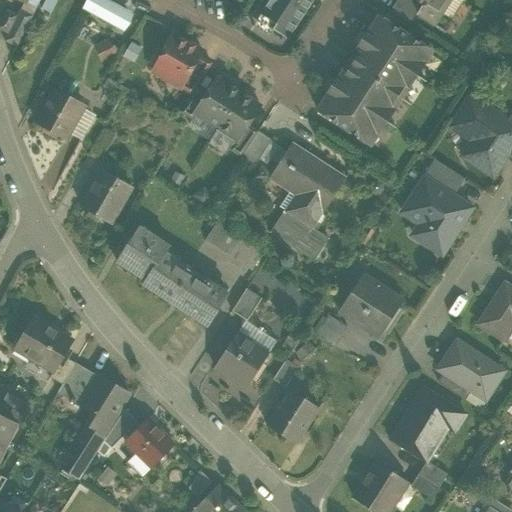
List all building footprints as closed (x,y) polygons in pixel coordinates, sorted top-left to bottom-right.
[(83,0),(79,11),(126,29),(134,9),(109,0),(83,0)] [(269,0),(260,15),(275,25),(272,30),(287,40),(313,0),(269,0)] [(424,4),(417,0),(396,0),(396,1),(417,14),(424,4)] [(449,0),(417,0),(424,4),(417,14),(433,24),(449,0)] [(417,14),(396,1),(390,11),(410,24),(417,14)] [(268,36),(272,30),(275,25),(260,15),(253,26),(268,36)] [(432,53),(378,17),(366,36),(364,35),(358,45),(359,46),(336,82),(334,81),(327,92),(329,93),(317,111),(370,146),(372,144),(371,144),(378,133),(378,134),(380,132),(379,131),(391,112),(392,113),(393,111),(393,110),(399,100),(400,101),(402,98),(401,97),(408,87),(408,88),(410,86),(409,85),(421,66),(422,67),(424,65),(423,64),(429,54),(430,55),(432,53)] [(25,29),(14,23),(4,41),(16,47),(25,29)] [(202,52),(173,35),(152,72),(181,88),(199,57),(202,52)] [(94,46),(102,63),(118,56),(109,39),(94,46)] [(199,57),(181,88),(192,94),(196,89),(211,64),(199,57)] [(221,78),(216,79),(206,95),(194,113),(194,114),(217,129),(240,94),(229,86),(228,82),(221,78)] [(192,94),(180,112),(191,119),(194,114),(194,113),(206,95),(196,89),(192,94)] [(84,106),(54,90),(36,123),(65,139),(69,132),(82,109),(84,106)] [(217,129),(216,130),(224,136),(225,140),(234,145),(234,146),(247,127),(260,107),(240,94),(217,129)] [(470,161),(492,176),(507,153),(503,151),(508,144),(511,146),(511,145),(511,124),(470,98),(451,128),(475,143),(477,151),(470,161)] [(82,109),(69,132),(82,139),(94,117),(82,109)] [(257,133),(247,127),(234,146),(234,145),(231,150),(242,157),(257,133)] [(103,129),(88,155),(98,161),(114,135),(103,129)] [(271,140),(258,132),(257,133),(242,157),(255,165),(271,140)] [(344,179),(291,145),(271,177),(297,194),(287,210),(294,215),(293,216),(312,228),(344,179)] [(425,179),(454,198),(464,181),(435,162),(425,179)] [(130,188),(98,169),(91,181),(95,183),(81,207),(109,224),(130,188)] [(454,198),(425,179),(402,213),(429,231),(422,242),(441,255),(471,209),(454,198)] [(242,235),(219,220),(205,240),(229,255),(242,235)] [(228,295),(165,254),(170,247),(169,246),(169,247),(141,229),(141,228),(140,228),(117,263),(145,281),(143,284),(144,285),(145,285),(170,302),(179,308),(180,308),(206,325),(207,326),(228,295)] [(242,235),(229,255),(252,270),(265,250),(242,235)] [(401,303),(362,277),(340,310),(379,337),(401,303)] [(511,288),(504,283),(477,325),(504,341),(511,328),(511,288)] [(261,299),(246,289),(231,311),(247,321),(261,299)] [(347,328),(328,315),(315,335),(334,347),(347,328)] [(73,341),(32,317),(14,349),(53,372),(54,373),(63,358),(64,356),(73,341)] [(268,355),(237,334),(218,363),(235,374),(229,382),(244,392),(268,355)] [(502,372),(456,343),(439,369),(444,373),(471,390),(485,399),(502,372)] [(75,363),(64,356),(63,358),(54,373),(53,372),(50,377),(62,385),(75,363)] [(100,378),(75,363),(62,385),(57,392),(82,407),(100,378)] [(295,371),(284,363),(272,380),(284,388),(295,371)] [(471,390),(444,373),(438,383),(465,400),(471,390)] [(129,394),(101,377),(100,378),(82,407),(82,408),(94,415),(82,434),(63,466),(77,476),(112,422),(129,394)] [(464,414),(423,388),(391,440),(420,459),(442,424),(453,431),(464,414)] [(318,408),(289,390),(266,426),(295,445),(318,408)] [(27,403),(6,392),(0,405),(0,416),(16,424),(27,403)] [(124,410),(104,441),(111,449),(137,423),(124,410)] [(0,416),(0,457),(16,424),(0,416)] [(174,446),(147,419),(124,442),(151,468),(174,446)] [(447,474),(426,461),(418,474),(439,487),(447,474)] [(387,511),(406,483),(376,463),(353,499),(373,511),(387,511)] [(211,482),(199,470),(188,489),(197,497),(211,482)] [(439,487),(418,474),(410,486),(431,500),(439,487)] [(243,511),(216,486),(192,511),(193,511),(243,511)]
